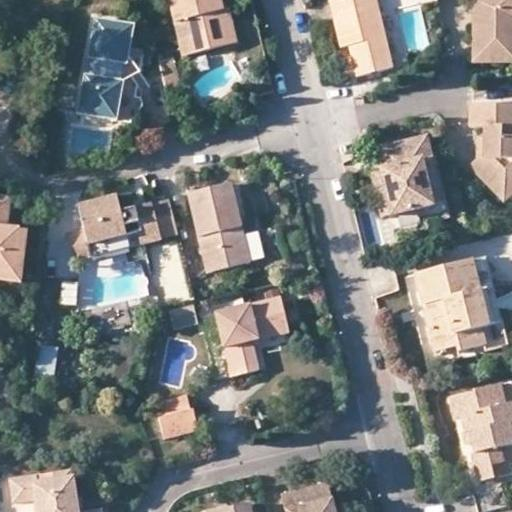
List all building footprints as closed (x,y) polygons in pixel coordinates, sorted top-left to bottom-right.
[(222,14),(227,12),(223,0),(171,0),(186,59),(230,47),(222,14)] [(377,0),(344,0),(333,3),(348,65),(354,63),(358,81),(395,72),(377,0)] [(490,45),(490,64),(511,63),(511,0),(475,0),(476,44),(490,45)] [(232,11),(227,12),(222,14),(230,47),(241,45),(232,11)] [(129,25),(96,18),(88,58),(93,59),(90,75),(86,74),(78,114),(131,124),(134,110),(137,111),(139,99),(135,99),(138,84),(118,80),(121,64),(126,65),(133,31),(129,25)] [(477,63),(490,64),(490,45),(476,44),(477,63)] [(175,60),(162,62),(173,103),(185,99),(175,60)] [(483,128),(483,137),(482,159),(476,158),(468,169),(489,189),(500,178),(511,189),(511,106),(470,106),(470,127),(483,128)] [(380,171),(391,217),(434,206),(423,160),(433,158),(428,136),(375,149),(380,171)] [(444,204),(433,158),(423,160),(434,206),(444,204)] [(379,220),(391,217),(380,171),(368,173),(379,220)] [(504,203),(511,194),(511,189),(500,178),(489,189),(504,203)] [(210,277),(254,267),(235,188),(191,199),(210,277)] [(141,234),(144,246),(178,236),(169,200),(122,212),(118,196),(77,206),(84,230),(67,234),(74,264),(92,259),(89,247),(141,234)] [(0,277),(20,280),(26,235),(13,234),(16,204),(0,202),(0,277)] [(92,259),(144,246),(141,234),(89,247),(92,259)] [(0,285),(27,288),(33,236),(26,235),(20,280),(0,277),(0,285)] [(486,257),(415,274),(434,352),(457,346),(459,352),(486,345),(482,328),(490,326),(481,289),(493,286),(486,257)] [(261,338),(290,331),(284,303),(218,318),(233,382),(263,375),(257,347),(263,345),(261,338)] [(178,332),(198,326),(194,311),(174,316),(178,332)] [(292,339),(290,331),(261,338),(263,345),(292,339)] [(55,350),(37,348),(34,378),(52,380),(55,350)] [(477,394),(450,400),(455,418),(464,416),(472,453),(470,454),(476,482),(494,478),(491,464),(511,459),(511,384),(511,382),(476,390),(477,394)] [(186,395),(156,403),(164,441),(200,433),(194,409),(189,410),(186,395)] [(102,511),(89,511),(76,511),(74,497),(71,472),(52,475),(53,482),(38,483),(37,477),(10,480),(13,504),(36,502),(37,511),(102,511)] [(334,511),(328,484),(283,495),(286,511),(334,511)] [(81,496),(74,497),(76,511),(83,511),(81,496)]
